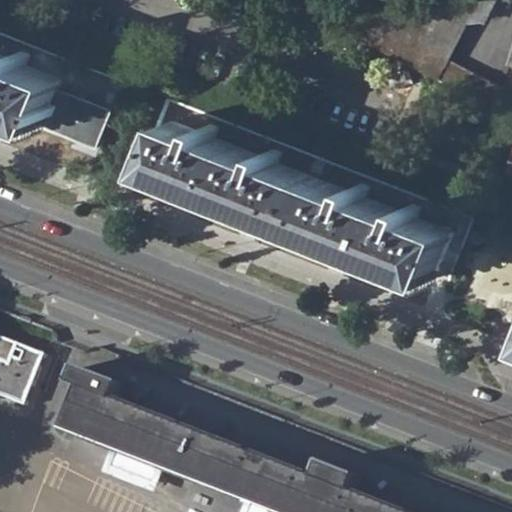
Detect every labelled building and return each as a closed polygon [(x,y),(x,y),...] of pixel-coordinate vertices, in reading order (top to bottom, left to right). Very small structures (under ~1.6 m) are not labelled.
[(453,69),(484,79),(506,7),(511,8),(511,0),(495,0),(474,1),(457,54),(449,51),(446,63),(453,66),(453,69)] [(0,107),(98,147),(112,110),(58,89),(62,79),(26,66),(30,55),(19,51),(15,61),(0,55),(0,107)] [(502,99),(511,101),(511,88),(505,86),(502,99)] [(156,169),(435,278),(453,233),(416,219),(420,209),(411,205),(408,215),(366,199),(369,189),(360,185),(357,196),(277,165),(282,154),(271,151),(267,161),(213,140),(217,129),(208,125),(203,136),(173,124),(156,169)] [(48,355),(0,336),(0,395),(27,406),(48,355)] [(321,479),(120,400),(125,385),(81,368),(74,386),(83,390),(70,421),(67,429),(278,511),(408,511),(357,492),(361,483),(363,477),(328,462),(321,479)]
